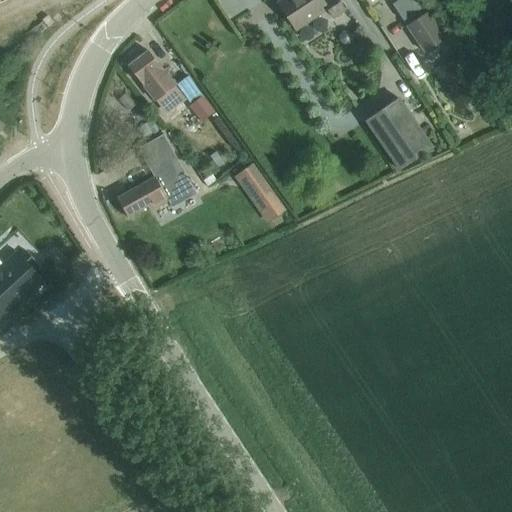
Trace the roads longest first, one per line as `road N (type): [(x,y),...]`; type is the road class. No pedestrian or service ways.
road 1 (tertiary): [(281,511),(118,267)]
road 2 (residential): [(48,321),(176,511)]
road 3 (tertiary): [(72,148),(73,103),(87,67),(148,0)]
road 4 (tertiary): [(118,267),(85,212),(72,148)]
